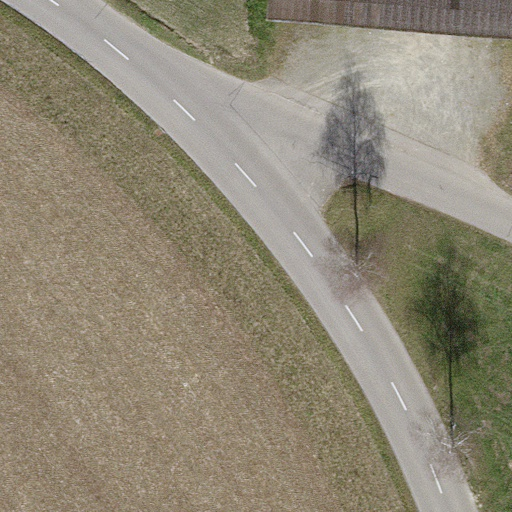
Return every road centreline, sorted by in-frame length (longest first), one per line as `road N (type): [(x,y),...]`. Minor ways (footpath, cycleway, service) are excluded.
road 1 (tertiary): [(229,150),(344,298),(454,511)]
road 2 (tertiary): [(511,228),(336,153),(229,150)]
road 3 (tertiary): [(42,0),(109,46),(229,150)]
